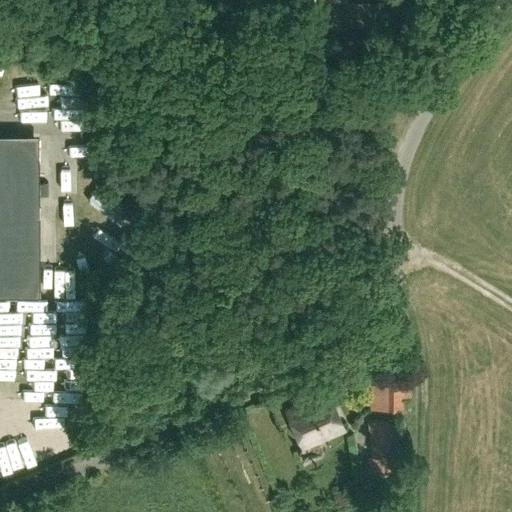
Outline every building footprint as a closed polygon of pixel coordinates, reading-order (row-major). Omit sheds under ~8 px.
[(375,25),(375,3),(315,2),(314,24),(375,25)] [(0,295),(40,295),(39,173),(34,173),(34,145),(27,138),(0,138),(0,295)] [(383,367),(382,408),(405,408),(406,397),(409,396),(410,371),(406,370),(406,368),(383,367)] [(286,409),(302,447),(344,429),(328,392),(286,409)] [(391,418),(369,420),(374,471),(396,468),(396,454),(407,452),(406,436),(393,437),(391,418)] [(342,503),(355,499),(350,486),(338,490),(342,503)]
